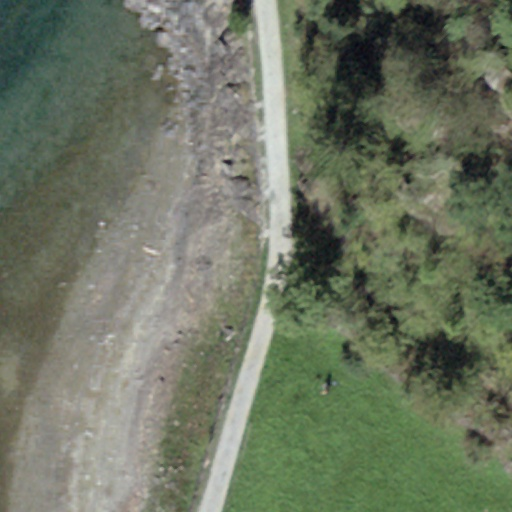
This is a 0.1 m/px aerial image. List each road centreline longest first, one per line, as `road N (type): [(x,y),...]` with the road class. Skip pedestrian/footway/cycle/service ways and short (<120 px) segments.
road 1 (track): [(215,511),(282,251),(282,36),(270,0)]
road 2 (track): [(511,409),(282,251)]
